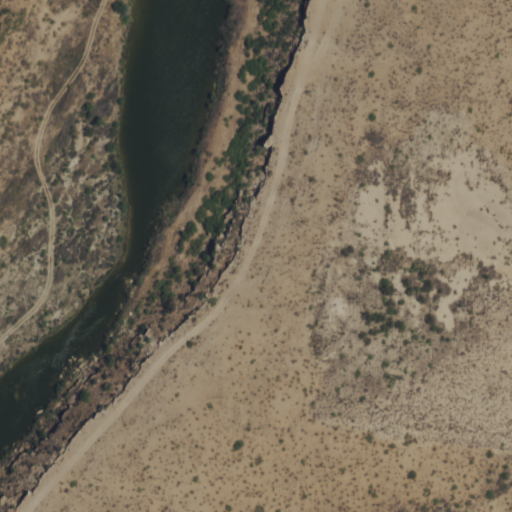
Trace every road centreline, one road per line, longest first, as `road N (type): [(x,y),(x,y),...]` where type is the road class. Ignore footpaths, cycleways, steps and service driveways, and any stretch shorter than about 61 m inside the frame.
road 1 (residential): [(27,511),(218,308),(244,269),(275,186),(322,0)]
road 2 (residential): [(340,0),(313,146),(264,276),(171,394),(96,460),(64,511)]
road 3 (residential): [(105,0),(62,143),(77,264),(42,322),(0,353)]
